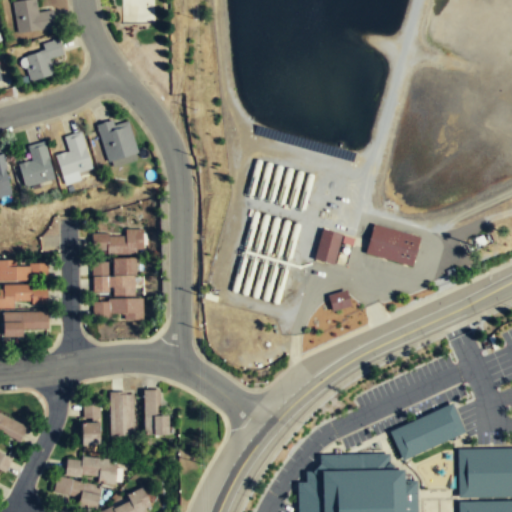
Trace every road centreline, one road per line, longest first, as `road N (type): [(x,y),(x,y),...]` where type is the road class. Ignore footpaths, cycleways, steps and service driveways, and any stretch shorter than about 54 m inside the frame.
road 1 (track): [(437,241),(454,218),(511,190),(397,66),(354,212)]
road 2 (residential): [(171,363),(179,310),(176,160),(115,73)]
road 3 (residential): [(0,373),(117,358),(171,363),(267,430)]
road 4 (residential): [(511,282),(349,360),(267,430)]
road 5 (residential): [(67,366),(52,425),(11,509)]
road 6 (residential): [(67,223),(67,366)]
road 7 (residential): [(115,73),(58,102),(0,118)]
